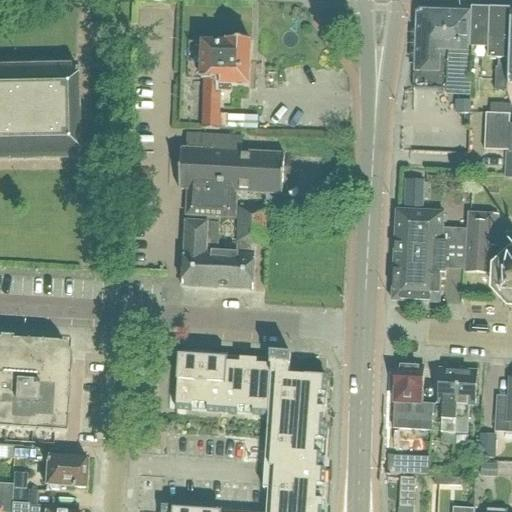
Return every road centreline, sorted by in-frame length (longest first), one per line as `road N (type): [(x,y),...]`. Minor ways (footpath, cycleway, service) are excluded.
road 1 (tertiary): [(361,329),(383,0)]
road 2 (residential): [(361,329),(127,313)]
road 3 (residential): [(113,511),(127,313)]
road 4 (tertiary): [(356,511),(361,329)]
road 5 (residential): [(511,338),(361,329)]
road 6 (residential): [(127,313),(0,305)]
